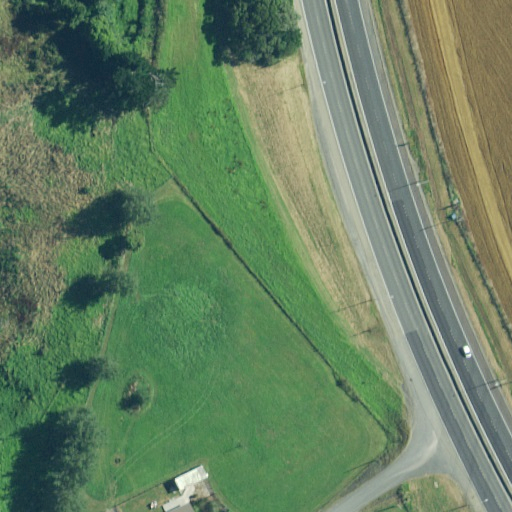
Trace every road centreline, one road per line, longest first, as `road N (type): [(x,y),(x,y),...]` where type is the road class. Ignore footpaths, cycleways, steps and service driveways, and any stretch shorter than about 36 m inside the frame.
road 1 (motorway): [(500,511),(387,265),(310,0)]
road 2 (motorway): [(347,0),(420,241),(463,360),(511,462)]
